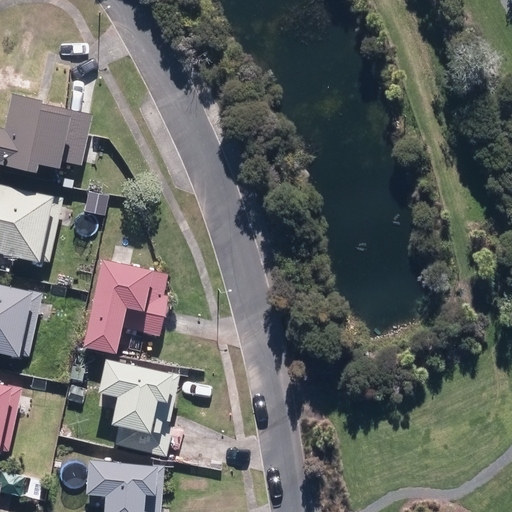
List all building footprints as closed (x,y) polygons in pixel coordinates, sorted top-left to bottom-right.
[(0,164),(30,171),(33,162),(77,172),(89,116),(7,98),(0,128),(0,164)] [(0,187),(0,254),(45,266),(60,202),(0,187)] [(79,346),(112,353),(117,328),(156,336),(165,297),(161,296),(164,276),(97,262),(79,346)] [(0,286),(0,353),(26,359),(40,296),(0,286)] [(113,446),(164,457),(169,431),(159,428),(161,422),(166,423),(176,377),(100,361),(93,393),(113,397),(107,426),(116,428),(113,446)] [(69,377),(76,378),(78,366),(70,365),(69,377)] [(0,387),(0,452),(5,454),(19,392),(0,387)] [(161,511),(162,511),(158,511),(160,467),(84,462),(82,494),(100,495),(99,511),(161,511)]
